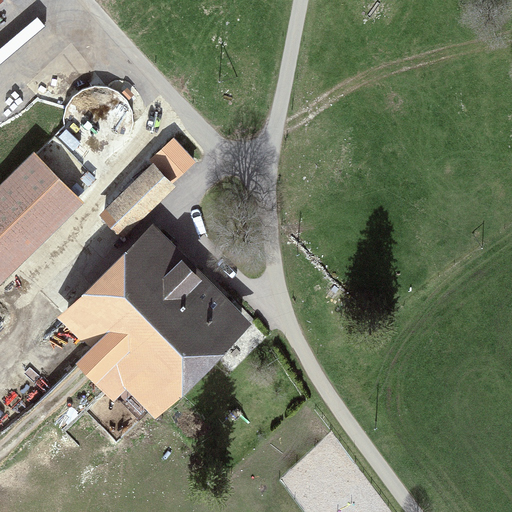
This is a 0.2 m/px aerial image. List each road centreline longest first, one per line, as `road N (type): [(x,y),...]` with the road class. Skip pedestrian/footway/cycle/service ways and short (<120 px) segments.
road 1 (unclassified): [(413,511),(297,345),(258,187)]
road 2 (unclassified): [(85,0),(258,187)]
road 3 (unclassified): [(258,187),(302,0)]
